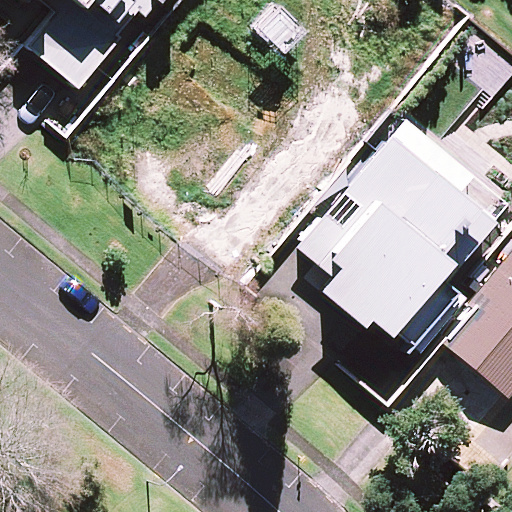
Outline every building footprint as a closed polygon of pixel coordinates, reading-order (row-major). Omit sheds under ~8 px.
[(50,0),(16,43),(69,85),(136,0),(138,0),(143,3),(145,0),(50,0)] [(252,18),(229,0),(202,0),(104,118),(218,214),(301,114),(309,121),(338,86),(279,37),(261,59),(236,37),(252,18)] [(361,114),(365,110),(399,73),(372,51),(345,85),(308,132),(346,162),(374,125),(361,114)] [(439,145),(400,112),(287,244),(328,278),(289,325),(381,404),(421,357),(408,346),(452,293),(433,277),(502,195),(482,178),(503,154),(461,119),(439,145)] [(511,384),(511,245),(435,342),(503,396),(511,384)]
